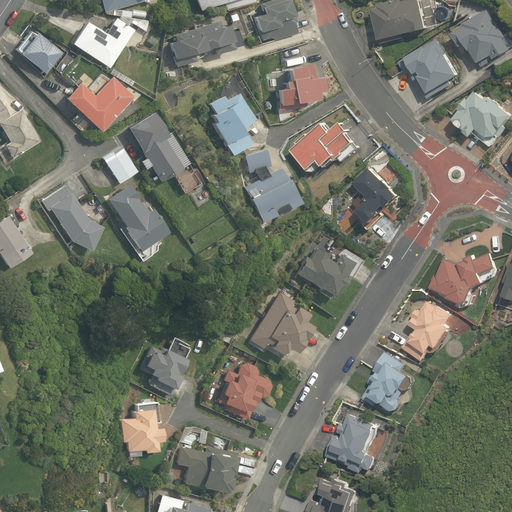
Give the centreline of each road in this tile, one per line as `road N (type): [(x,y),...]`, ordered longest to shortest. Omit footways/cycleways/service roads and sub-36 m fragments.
road 1 (residential): [(257,511),(448,186)]
road 2 (residential): [(320,0),(364,84),(446,164)]
